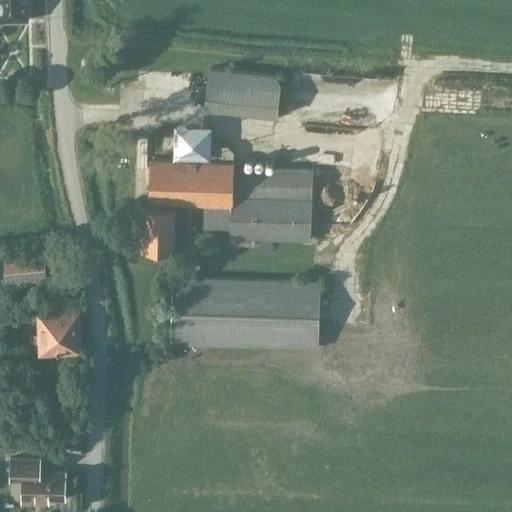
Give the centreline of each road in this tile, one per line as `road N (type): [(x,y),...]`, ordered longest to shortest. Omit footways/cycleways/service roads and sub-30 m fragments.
road 1 (unclassified): [(98,511),(98,340),(58,82),(58,0)]
road 2 (track): [(63,113),(170,113),(396,146),(424,71),(511,79)]
